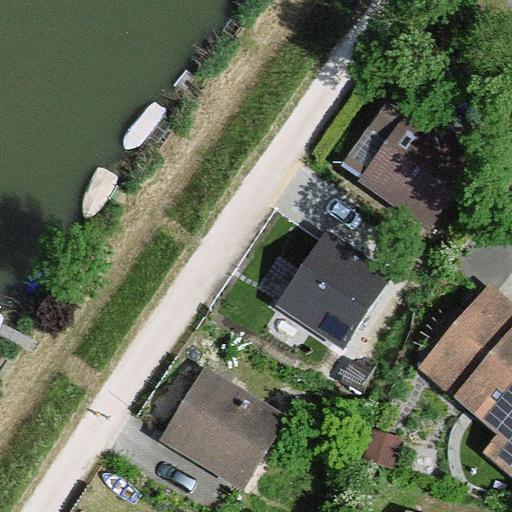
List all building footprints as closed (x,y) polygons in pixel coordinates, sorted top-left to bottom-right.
[(465,174),(400,124),(351,187),(417,237),(465,174)] [(379,289),(315,245),(274,305),(338,348),(379,289)] [(456,401),(511,340),(511,313),(493,297),(424,372),(456,401)] [(511,340),(456,401),(501,442),(490,456),(511,474),(511,340)] [(276,423),(203,373),(157,439),(230,489),(276,423)]
